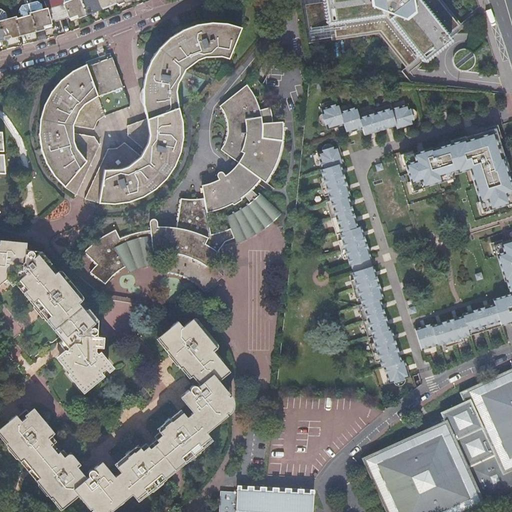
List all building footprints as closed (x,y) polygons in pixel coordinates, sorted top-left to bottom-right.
[(51,25),(60,21),(51,0),(42,0),(45,10),(31,14),(32,17),(36,32),(44,30),(51,28),(51,25)] [(71,20),(86,15),(80,1),(80,0),(51,0),(60,21),(70,18),(71,20)] [(86,15),(101,9),(97,0),(81,0),(80,1),(86,15)] [(97,0),(101,9),(117,3),(115,0),(97,0)] [(324,0),(328,22),(330,21),(333,45),(378,39),(380,35),(384,34),(385,37),(389,37),(414,67),(449,39),(447,37),(453,31),(450,27),(452,25),(432,0),(324,0)] [(20,36),(36,32),(32,17),(16,21),(20,36)] [(4,40),(20,36),(16,21),(15,18),(8,20),(0,22),(0,24),(4,37),(4,40)] [(170,38),(160,47),(156,53),(152,60),(148,67),(146,74),(145,78),(144,83),(143,89),(143,96),(144,102),(145,109),(148,118),(149,122),(150,126),(150,130),(151,134),(150,139),(149,143),(148,147),(146,151),(143,155),(141,158),(137,161),(134,163),(130,165),(126,167),(122,168),(118,169),(113,169),(109,169),(105,168),(98,203),(104,204),(110,204),(116,204),(122,203),(128,202),(134,200),(140,198),(146,195),(151,192),(156,188),(161,184),(165,180),(169,175),(172,170),(175,165),(178,158),(180,151),(182,144),(183,137),(183,130),(183,123),(182,116),(181,110),(179,103),(178,100),(177,96),(177,92),(177,88),(178,84),(182,77),(186,70),(192,65),(198,61),(201,59),(205,57),(212,57),(222,57),(229,59),(242,27),(227,23),(212,22),(198,24),(182,29),(170,38)] [(45,32),(38,34),(40,41),(46,39),(45,32)] [(452,57),(452,59),(452,61),(453,64),(454,66),(455,68),(457,69),(459,70),(462,71),(464,71),(467,70),(469,69),(471,68),(472,66),(473,64),(474,62),(475,59),(474,57),(474,55),(472,52),(471,51),(469,49),(467,48),(464,48),(462,48),(460,48),(457,49),(455,51),(454,52),(453,54),(452,57)] [(86,64),(84,65),(89,75),(99,78),(106,94),(101,96),(97,98),(92,101),(88,105),(84,109),(81,113),(79,117),(77,122),(76,126),(94,129),(97,122),(104,116),(130,106),(112,57),(88,66),(86,64)] [(66,189),(69,191),(81,177),(80,168),(87,160),(84,156),(81,152),(79,148),(77,143),(76,138),(76,133),(74,133),(73,126),(76,126),(77,122),(79,117),(81,113),(84,109),(88,105),(92,101),(97,98),(101,96),(106,94),(99,78),(89,75),(84,65),(78,68),(73,71),(68,74),(63,78),(58,83),(54,87),(51,93),(48,98),(45,104),(43,110),(41,116),(40,122),(39,128),(39,135),(40,142),(41,149),(43,157),(46,164),(50,171),(55,177),(60,183),(66,189)] [(115,230),(108,234),(102,238),(95,242),(89,247),(84,253),(96,265),(90,273),(96,278),(105,285),(109,280),(114,275),(119,271),(125,267),(128,273),(134,270),(141,268),(147,266),(154,264),(153,253),(166,253),(165,272),(170,272),(176,274),(181,276),(187,278),(192,281),(196,285),(201,288),(205,293),(224,277),(215,268),(210,263),(225,242),(234,239),(236,243),(244,239),(252,235),(259,230),(267,225),(273,219),(280,213),(260,195),(258,197),(252,190),(261,180),(266,183),(270,177),(274,170),(277,163),(279,156),(281,149),(283,141),(262,138),(262,132),(262,126),(262,119),(261,113),(259,107),(257,101),(254,96),(251,90),(247,85),(220,106),(223,110),(225,114),(226,119),(227,123),(228,128),(228,133),(227,137),(225,142),(223,146),(221,150),(239,163),(232,170),(226,176),(222,173),(221,172),(220,172),(219,173),(218,174),(218,175),(218,178),(219,180),(213,182),(208,185),(202,186),(204,198),(198,199),(192,200),(187,199),(181,199),(176,229),(167,227),(157,227),(157,222),(156,221),(155,220),(153,220),(152,220),(151,221),(150,222),(150,224),(150,231),(142,232),(134,234),(127,236),(119,239),(115,230)] [(326,125),(327,130),(344,125),(347,134),(362,129),(364,135),(396,125),(398,130),(415,125),(413,120),(410,109),(408,104),(391,109),(390,104),(358,114),(356,107),(341,112),(338,104),(321,109),(323,113),(326,125)] [(149,122),(148,118),(127,126),(127,136),(144,149),(141,155),(124,142),(118,148),(108,149),(85,199),(91,201),(98,203),(105,168),(109,169),(113,169),(118,169),(122,168),(126,167),(130,165),(134,163),(137,161),(141,158),(143,155),(146,151),(148,147),(149,143),(150,139),(151,134),(150,130),(150,126),(149,122)] [(496,128),(500,139),(502,138),(498,125),(485,128),(486,131),(496,128)] [(511,183),(508,172),(504,157),(505,157),(500,139),(496,128),(486,131),(475,135),(476,136),(452,143),(433,149),(433,148),(414,153),(403,157),(406,166),(411,181),(414,190),(424,187),(443,181),(442,178),(454,174),(471,169),(480,201),(484,211),(493,209),(508,204),(511,202),(511,183)] [(81,177),(69,191),(76,196),(100,145),(95,137),(76,133),(76,138),(77,143),(79,148),(81,152),(84,156),(87,160),(80,168),(81,177)] [(476,136),(475,135),(467,137),(466,136),(451,141),(452,143),(476,136)] [(323,176),(319,178),(324,195),(328,194),(330,201),(326,202),(336,234),(340,233),(342,239),(338,240),(344,258),(347,257),(350,264),(351,264),(370,258),(371,258),(361,226),(358,226),(348,196),(350,195),(341,164),(344,163),(338,146),(334,147),(328,149),(322,151),(317,152),(322,169),(320,169),(323,176)] [(403,157),(414,153),(413,151),(399,155),(403,167),(406,166),(403,157)] [(425,190),(424,187),(414,190),(411,181),(408,182),(412,194),(425,190)] [(494,211),(493,209),(484,211),(480,201),(478,202),(482,215),(494,211)] [(511,239),(504,242),(495,245),(498,255),(506,280),(508,280),(511,293),(494,299),(495,303),(463,313),(464,315),(433,325),(432,323),(416,328),(422,349),(445,342),(447,346),(465,341),(463,337),(511,322),(511,321),(511,239)] [(495,245),(504,242),(503,239),(491,243),(495,256),(498,255),(495,245)] [(0,278),(5,279),(6,277),(9,277),(12,281),(15,284),(18,282),(22,286),(30,295),(34,300),(31,303),(38,312),(45,321),(48,318),(52,323),(61,333),(65,337),(61,340),(67,348),(67,350),(64,350),(60,354),(63,358),(59,362),(65,369),(67,368),(70,372),(67,374),(75,384),(77,382),(83,389),(90,384),(92,386),(104,376),(101,372),(108,366),(108,362),(100,352),(97,354),(96,352),(96,348),(99,348),(99,337),(93,336),(93,335),(95,334),(96,333),(97,332),(97,331),(96,329),(95,328),(94,328),(91,328),(90,327),(98,321),(90,311),(86,310),(81,315),(74,307),(79,303),(80,298),(59,274),(54,273),(50,277),(44,270),(49,266),(49,261),(41,252),(33,258),(32,257),(33,256),(33,254),(33,253),(32,252),(31,251),(30,251),(28,251),(27,252),(26,253),(26,254),(25,254),(26,247),(0,244),(0,278)] [(370,258),(351,264),(353,269),(353,271),(372,266),(371,263),(370,258)] [(353,271),(352,272),(354,279),(351,280),(356,298),(360,297),(362,303),(359,304),(369,336),(372,335),(374,342),(371,343),(376,361),(380,360),(382,367),(384,366),(389,382),(394,381),(406,377),(411,376),(405,359),(402,360),(392,329),(390,329),(386,315),(388,314),(374,265),(372,266),(353,271)] [(9,284),(12,281),(9,277),(2,283),(3,284),(4,285),(6,285),(7,285),(9,284)] [(407,301),(409,307),(415,306),(413,299),(407,301)] [(2,434),(5,437),(8,441),(5,444),(9,450),(8,451),(14,457),(15,457),(20,462),(23,460),(27,464),(35,474),(38,478),(35,481),(39,486),(39,488),(44,495),(46,494),(50,499),(53,497),(57,501),(59,504),(64,504),(71,498),(76,498),(78,496),(81,494),(85,499),(84,504),(89,510),(94,506),(95,508),(94,509),(96,510),(98,511),(100,511),(102,511),(104,511),(106,510),(106,509),(107,508),(111,511),(119,505),(119,501),(123,497),(129,492),(133,497),(138,497),(140,495),(145,492),(147,495),(153,490),(154,491),(161,485),(160,485),(166,480),(163,476),(168,473),(178,465),(182,461),(185,464),(191,460),(192,461),(198,455),(198,454),(203,449),(200,446),(205,442),(208,440),(209,436),(205,431),(210,426),(215,422),(219,423),(227,416),(224,412),(225,411),(226,411),(227,410),(228,408),(229,405),(229,403),(228,401),(227,399),(226,399),(225,398),(229,394),(225,388),(220,388),(216,384),(219,381),(224,378),(224,373),(225,372),(220,367),(216,361),(219,358),(214,352),(215,351),(215,347),(195,322),(190,321),(183,327),(178,322),(170,328),(171,330),(164,336),(163,341),(165,343),(169,348),(166,350),(174,360),(181,369),(184,366),(187,371),(199,385),(197,387),(196,386),(195,386),(193,386),(192,387),(191,388),(190,390),(191,391),(190,392),(189,391),(183,395),(184,398),(189,403),(187,405),(192,413),(191,414),(192,417),(189,419),(183,413),(172,422),(169,419),(165,423),(164,428),(160,432),(162,435),(156,440),(159,444),(151,450),(148,446),(142,451),(140,448),(134,453),(129,452),(125,455),(128,458),(116,467),(122,475),(118,478),(117,476),(115,477),(108,469),(106,471),(102,467),(98,465),(93,468),(94,470),(93,471),(91,471),(90,471),(88,472),(88,473),(88,475),(88,477),(86,478),(77,467),(80,465),(77,461),(71,460),(67,455),(64,457),(59,452),(55,455),(49,448),(53,444),(48,439),(51,436),(47,431),(47,425),(45,421),(41,424),(34,415),(29,414),(26,411),(17,417),(16,415),(14,416),(13,416),(12,416),(10,416),(9,417),(8,418),(8,420),(9,421),(8,422),(9,424),(3,430),(2,434)] [(222,359),(215,351),(214,352),(219,358),(216,361),(220,367),(223,364),(223,361),(222,359)] [(442,422),(360,460),(383,511),(470,511),(481,507),(482,509),(511,495),(511,471),(511,368),(458,394),(462,403),(438,414),(442,422)] [(156,440),(148,446),(151,450),(159,444),(156,440)] [(59,452),(53,444),(49,448),(55,455),(59,452)] [(309,511),(311,488),(304,488),(235,484),(234,496),(218,495),(216,511),(309,511)]
